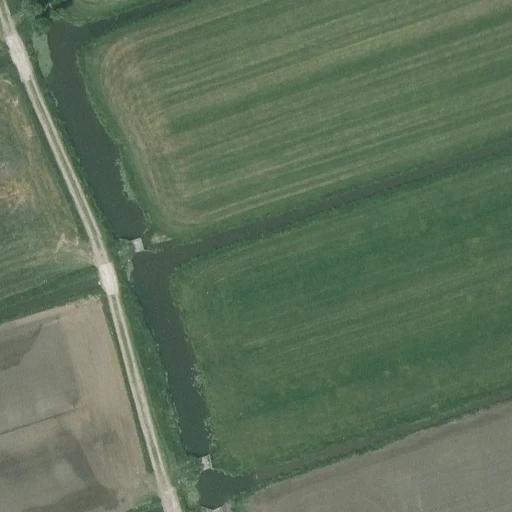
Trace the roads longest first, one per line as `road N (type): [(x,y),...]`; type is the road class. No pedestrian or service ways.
road 1 (track): [(0,1),(104,259),(172,511)]
road 2 (track): [(220,462),(116,489),(79,511)]
